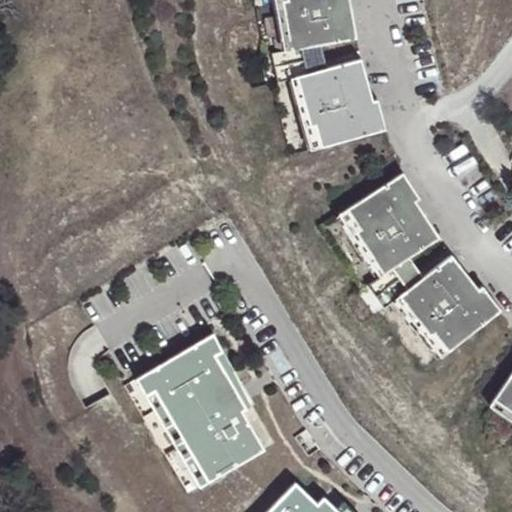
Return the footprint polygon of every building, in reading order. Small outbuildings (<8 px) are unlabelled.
[(269,0),(278,48),(288,46),(279,0),(269,0)] [(279,0),(288,46),(288,49),(318,43),(353,37),(346,0),(279,0)] [(288,49),(269,52),(275,81),(294,76),(324,67),(318,43),(288,49)] [(324,67),(294,76),(295,78),(308,124),(312,122),(319,145),(383,127),(375,98),(370,99),(358,57),(324,67)] [(295,78),(286,81),(305,149),(319,145),(312,122),(308,124),(295,78)] [(400,171),(344,207),(357,227),(353,230),(379,270),(381,272),(406,256),(437,236),(413,200),(417,197),(400,171)] [(344,207),(333,215),(371,275),(379,270),(353,230),(357,227),(344,207)] [(421,276),(397,295),(398,297),(428,334),(432,331),(446,350),(499,308),(480,284),(476,287),(449,253),(421,276)] [(406,256),(381,272),(364,283),(381,307),(397,295),(421,276),(406,256)] [(398,297),(391,302),(435,358),(446,350),(432,331),(428,334),(398,297)] [(211,332),(133,378),(143,395),(144,395),(152,390),(161,406),(170,422),(206,481),(262,448),(239,410),(227,390),(232,387),(212,354),(220,350),(211,332)] [(220,350),(212,354),(232,387),(227,390),(239,410),(251,403),(220,350)] [(511,367),(492,398),(496,400),(511,411),(511,367)] [(152,390),(144,395),(153,410),(161,406),(152,390)] [(511,411),(496,400),(490,408),(511,422),(511,411)] [(170,422),(163,426),(198,486),(200,489),(208,485),(206,481),(170,422)] [(293,481),(263,511),(338,511),(333,507),(321,495),(315,502),(293,481)] [(352,511),(340,499),(333,507),(338,511),(352,511)]
